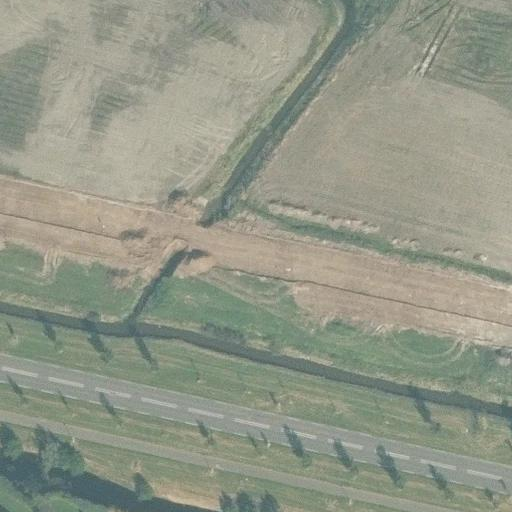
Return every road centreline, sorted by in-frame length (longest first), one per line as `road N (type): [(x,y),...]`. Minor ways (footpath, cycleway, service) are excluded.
road 1 (primary): [(511,481),(0,366)]
road 2 (residential): [(0,201),(511,314)]
